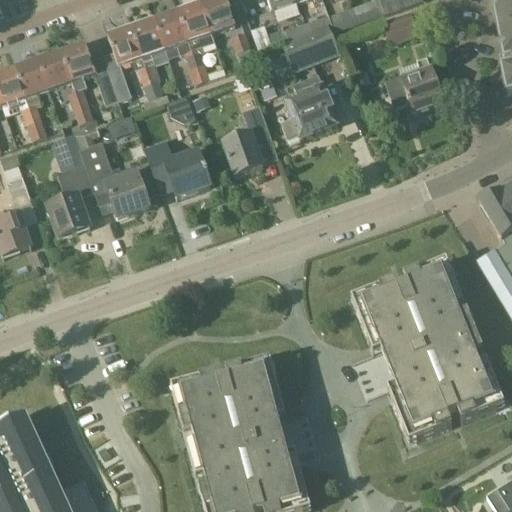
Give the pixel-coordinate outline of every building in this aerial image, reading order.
[(267,0),(273,17),(298,8),(295,0),(267,0)] [(400,0),(376,0),(374,1),(381,20),(405,12),(400,0)] [(511,0),(493,0),(493,2),(507,72),(503,73),(507,97),(511,95),(511,0)] [(225,1),(202,9),(212,38),(235,30),(225,1)] [(202,9),(178,17),(192,56),(197,54),(200,56),(200,57),(217,51),(212,38),(202,9)] [(178,17),(155,25),(165,54),(177,50),(180,60),(185,58),(192,56),(178,17)] [(410,17),(381,27),(389,52),(414,43),(410,32),(414,30),(410,17)] [(328,20),(305,28),(308,37),(331,29),(328,20)] [(155,25),(133,33),(146,72),(153,70),(157,68),(153,59),(165,54),(155,25)] [(305,28),(282,37),(285,45),(308,37),(305,28)] [(264,31),(251,36),(258,56),(271,51),(264,31)] [(292,78),(339,59),(328,31),(281,50),(292,78)] [(135,76),(139,75),(146,72),(133,33),(109,41),(119,70),(132,66),(135,76)] [(246,37),(230,42),(236,59),(251,54),(246,37)] [(63,58),(73,87),(76,97),(70,99),(75,113),(82,111),(82,114),(89,111),(84,95),(88,93),(85,83),(96,79),(86,50),(63,58)] [(205,69),(200,57),(200,56),(197,54),(192,56),(185,58),(190,73),(197,70),(198,72),(205,69)] [(63,58),(39,66),(50,95),(73,87),(63,58)] [(394,113),(410,108),(414,118),(442,108),(427,64),(399,73),(401,78),(401,81),(385,86),(394,113)] [(39,66),(16,74),(26,103),(29,113),(36,110),(37,112),(42,110),(38,99),(50,95),(39,66)] [(210,85),(205,69),(198,72),(197,70),(190,73),(196,89),(210,85)] [(139,75),(145,91),(152,89),(152,87),(158,84),(153,70),(146,72),(139,75)] [(119,71),(108,75),(119,108),(131,104),(119,71)] [(16,74),(0,79),(0,103),(3,112),(26,103),(16,74)] [(119,108),(108,75),(96,79),(107,112),(119,108)] [(260,82),(250,85),(254,95),(272,89),(267,76),(259,79),(260,82)] [(299,141),(300,145),(339,130),(320,80),(293,90),(297,101),(285,105),(292,125),(282,129),(289,145),(299,141)] [(152,89),(145,91),(149,105),(163,100),(158,84),(152,87),(152,89)] [(187,103),(166,111),(170,122),(184,128),(195,124),(187,103)] [(207,104),(194,109),(197,115),(209,110),(207,104)] [(22,115),(28,132),(35,129),(35,127),(41,125),(37,112),(36,110),(29,113),(22,115)] [(94,126),(89,111),(82,114),(82,111),(75,113),(80,130),(94,126)] [(255,149),(271,143),(260,112),(242,118),(249,139),(222,148),(233,182),(263,172),(255,149)] [(47,141),(41,125),(35,127),(35,129),(28,132),(33,146),(47,141)] [(97,133),(75,140),(80,156),(95,151),(94,148),(92,143),(99,141),(97,133)] [(74,140),(56,146),(60,159),(78,153),(74,140)] [(170,185),(176,202),(210,189),(199,157),(172,166),(166,148),(145,155),(157,189),(170,185)] [(95,151),(80,156),(85,170),(95,199),(99,212),(112,208),(117,223),(148,213),(143,199),(152,196),(144,173),(113,184),(101,149),(95,151)] [(67,204),(46,212),(57,245),(90,233),(79,204),(95,199),(85,170),(58,180),(67,204)] [(20,172),(4,177),(8,188),(24,183),(20,172)] [(0,254),(3,263),(31,254),(24,234),(39,229),(24,183),(8,188),(15,209),(4,213),(7,222),(0,224),(0,254)] [(511,189),(500,197),(499,196),(497,197),(498,198),(481,208),(481,207),(479,208),(504,249),(476,266),(511,325),(511,189)] [(391,405),(404,437),(409,448),(451,431),(448,423),(458,419),(461,427),(504,410),(486,366),(478,370),(474,360),(482,357),(467,318),(459,322),(455,312),(463,309),(446,266),(403,283),(406,291),(397,295),(393,287),(350,304),(368,348),(395,337),(402,353),(414,348),(417,355),(410,358),(414,368),(421,365),(423,372),(411,377),(418,394),(391,405)] [(185,447),(196,485),(196,487),(205,485),(208,495),(199,497),(203,511),(309,511),(298,470),(270,478),(265,460),(252,464),(250,456),(258,454),(255,444),(248,446),(246,439),(258,435),(254,418),(282,410),(270,365),(170,392),(183,438),(191,435),(194,445),(185,447)] [(26,422),(0,433),(0,511),(94,511),(84,488),(61,499),(26,422)] [(118,482),(131,474),(109,440),(97,448),(118,482)] [(511,511),(511,484),(496,495),(506,511),(511,511)]
